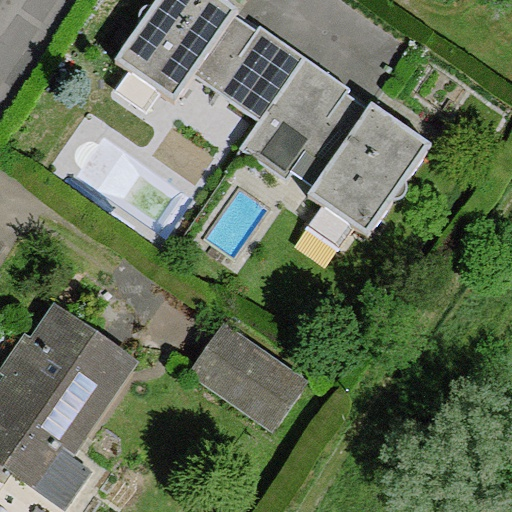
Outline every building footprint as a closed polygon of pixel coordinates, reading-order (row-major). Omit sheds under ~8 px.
[(218,0),(162,0),(118,65),(176,106),(196,79),(216,94),(242,58),(221,42),(240,15),(218,0)] [(262,29),(240,15),(221,42),(242,58),(262,29)] [(262,29),(242,58),(216,94),(261,126),(275,107),(307,61),(262,29)] [(352,92),(307,61),(275,107),(321,139),(333,121),(352,92)] [(374,108),(352,92),(333,121),(355,136),(374,108)] [(355,136),(333,121),(321,139),(275,107),(261,126),(243,153),(277,177),(294,176),(309,156),(330,171),(310,200),(370,241),(433,150),(374,108),(355,136)] [(0,462),(50,496),(73,463),(68,458),(132,366),(62,315),(0,400),(0,462)] [(227,335),(198,375),(275,428),(302,390),(227,335)]
